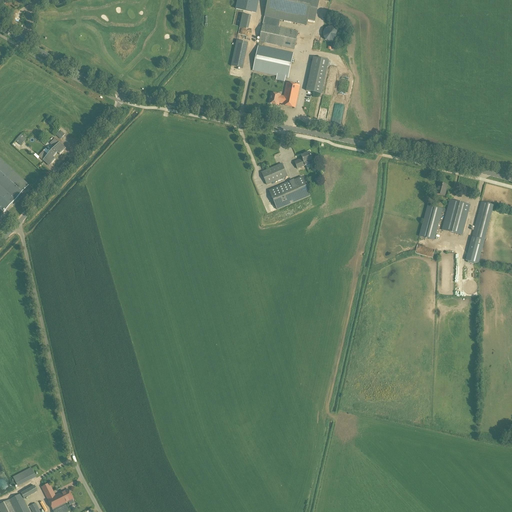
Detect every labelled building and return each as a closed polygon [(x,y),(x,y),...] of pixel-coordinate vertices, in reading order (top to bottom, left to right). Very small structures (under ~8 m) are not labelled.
[(238,0),(236,9),(252,13),(254,0),(238,0)] [(268,0),(253,71),(288,79),(293,53),(262,46),(263,42),(294,49),(298,32),(279,28),(280,21),(306,26),(308,20),(315,22),(319,0),(268,0)] [(329,42),(333,42),(336,39),(338,35),(338,32),(335,28),(332,27),(328,27),(324,30),(323,33),(323,37),(326,41),(329,42)] [(314,57),(306,91),(321,94),(328,61),(314,57)] [(295,108),(300,86),(287,83),(284,97),(280,96),(280,95),(271,93),(269,104),(278,106),(279,103),(282,104),(282,105),(295,108)] [(21,146),(26,140),(21,134),(15,141),(21,146)] [(51,151),(56,155),(55,154),(57,152),(60,155),(64,150),(59,146),(61,143),(55,138),(53,141),(56,143),(53,146),(55,147),(51,151)] [(56,155),(51,151),(48,155),(46,153),(44,156),(41,154),(39,156),(44,161),(47,159),(52,164),(56,159),(53,157),(55,155),(56,155)] [(308,161),(312,160),(309,153),(299,157),(300,160),(295,162),(297,169),(310,164),(308,161)] [(0,208),(4,213),(24,191),(29,185),(0,158),(0,208)] [(266,186),(272,183),(287,177),(282,163),(261,172),(266,186)] [(277,210),(310,196),(302,177),(269,191),(277,210)] [(445,197),(447,189),(446,188),(447,185),(438,183),(437,188),(438,188),(436,194),(445,197)] [(462,236),(470,205),(450,199),(441,230),(462,236)] [(478,264),(483,246),(494,205),(481,202),(470,242),(465,261),(478,264)] [(434,241),(443,210),(427,205),(419,237),(434,241)] [(18,487),(36,478),(31,468),(13,478),(18,487)] [(42,487),(54,511),(69,511),(65,504),(74,499),(69,490),(55,496),(49,484),(42,487)] [(24,499),(38,492),(34,486),(21,493),(24,499)] [(0,509),(1,511),(30,511),(21,494),(0,504),(0,509)] [(31,506),(34,511),(39,511),(35,503),(31,506)]
